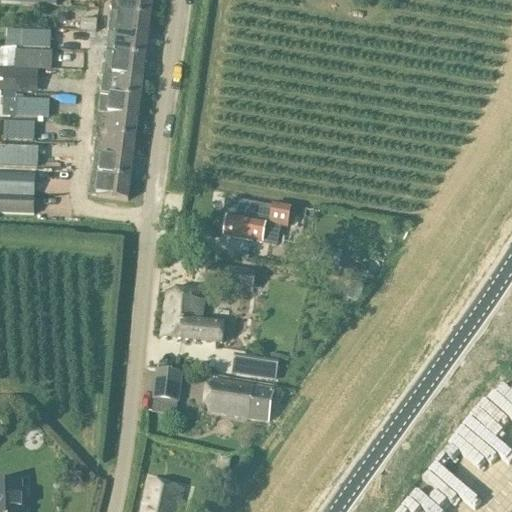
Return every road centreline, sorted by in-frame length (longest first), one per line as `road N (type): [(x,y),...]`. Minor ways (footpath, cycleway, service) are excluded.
road 1 (unclassified): [(114,511),(173,0)]
road 2 (tertiary): [(348,511),(511,271)]
